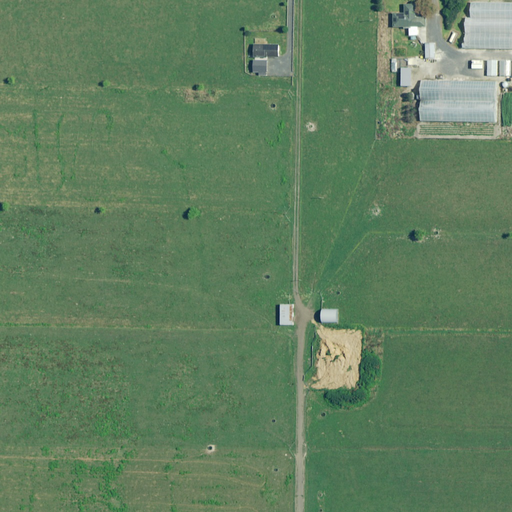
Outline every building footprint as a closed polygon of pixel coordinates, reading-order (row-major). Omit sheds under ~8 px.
[(466,18),(466,33),(466,43),(463,43),(463,48),(511,49),(511,3),(472,2),(472,18),(466,18)] [(409,36),(411,36),(411,39),(416,39),(416,36),(419,36),(419,27),(426,27),(426,18),(416,18),(416,4),(405,4),(405,13),(394,13),(394,27),(404,27),(404,29),(409,29),(409,36)] [(436,43),(426,43),(426,58),(435,58),(436,43)] [(280,45),(255,45),(255,57),(280,57),(280,45)] [(483,60),(473,59),(473,69),(483,69),(483,60)] [(268,60),(254,60),(254,73),(259,73),(259,75),(268,75),(268,60)] [(498,77),(498,60),(488,60),(488,76),(498,77)] [(511,60),(500,60),(500,76),(511,76),(511,60)] [(413,68),(402,68),(402,86),(413,86),(413,68)] [(422,80),(421,94),(417,94),(417,100),(421,100),(421,121),(496,122),(497,82),(422,80)] [(295,325),(295,305),(281,304),(281,325),(295,325)] [(338,322),(339,310),(323,309),(323,322),(338,322)]
